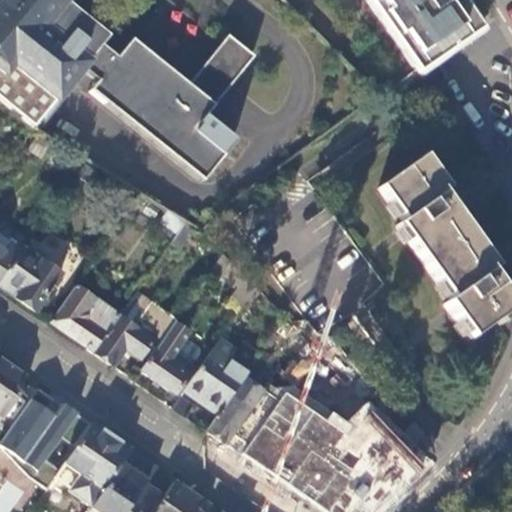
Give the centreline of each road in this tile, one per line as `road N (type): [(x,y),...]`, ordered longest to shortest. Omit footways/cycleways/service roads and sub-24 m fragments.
road 1 (residential): [(0,326),(267,511)]
road 2 (primary): [(511,399),(432,511)]
